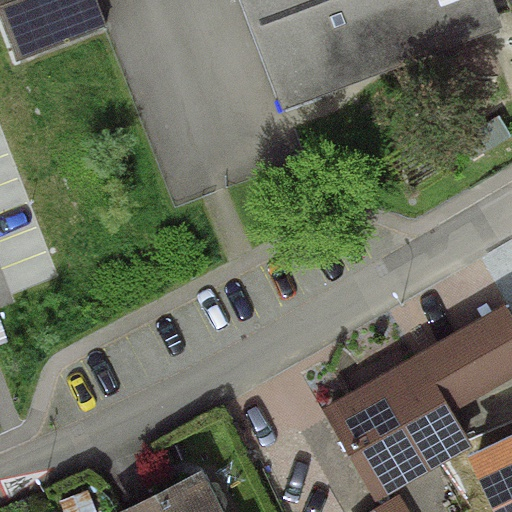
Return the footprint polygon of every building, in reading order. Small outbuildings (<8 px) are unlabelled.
[(0,0),(0,18),(17,62),(109,27),(98,0),(0,0)] [(239,0),(281,109),(499,27),(488,0),(239,0)] [(511,378),(511,316),(505,305),(323,408),(376,501),(473,446),(453,412),(511,378)] [(511,511),(511,433),(466,456),(493,511),(511,511)] [(225,511),(203,468),(115,511),(225,511)] [(409,511),(399,494),(366,511),(409,511)]
